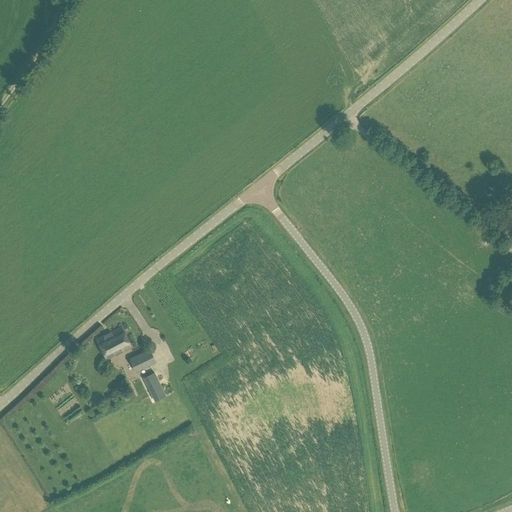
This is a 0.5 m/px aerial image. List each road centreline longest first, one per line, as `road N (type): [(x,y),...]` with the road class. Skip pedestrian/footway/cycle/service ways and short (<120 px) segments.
road 1 (unclassified): [(256,187),(356,316),(394,511)]
road 2 (unclassified): [(0,403),(256,187)]
road 3 (unclassified): [(256,187),(482,0)]
